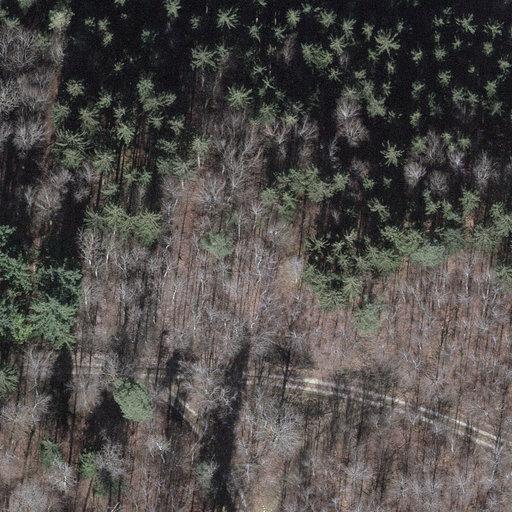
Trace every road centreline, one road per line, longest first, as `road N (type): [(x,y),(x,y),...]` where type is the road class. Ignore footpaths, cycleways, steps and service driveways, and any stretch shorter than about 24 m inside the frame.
road 1 (track): [(511,441),(370,388),(287,370),(0,349)]
road 2 (track): [(262,511),(165,364)]
road 3 (track): [(262,511),(316,435),(370,388)]
